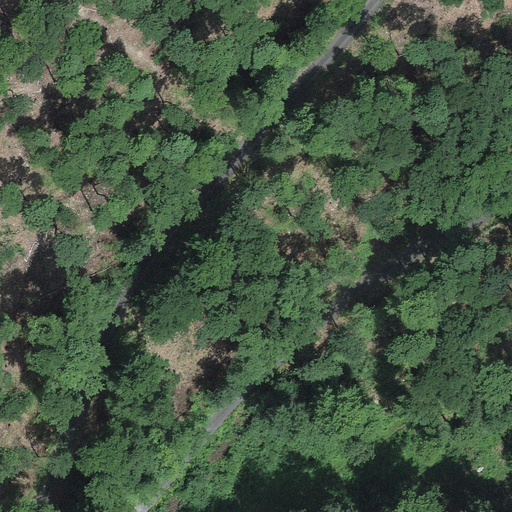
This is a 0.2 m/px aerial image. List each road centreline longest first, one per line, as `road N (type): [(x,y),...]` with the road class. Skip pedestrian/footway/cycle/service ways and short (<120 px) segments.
road 1 (residential): [(42,511),(104,338),(136,278),(375,0)]
road 2 (residential): [(511,203),(406,258),(344,302),(229,407),(138,511)]
